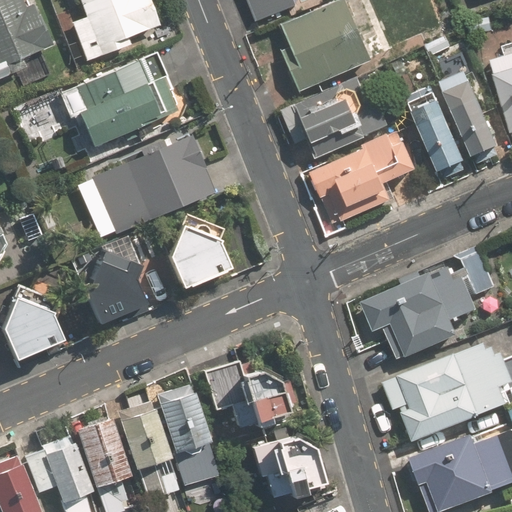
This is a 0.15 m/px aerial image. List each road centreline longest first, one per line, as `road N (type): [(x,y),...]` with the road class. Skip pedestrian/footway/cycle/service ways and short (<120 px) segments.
road 1 (residential): [(308,278),(0,410)]
road 2 (residential): [(308,278),(192,0)]
road 3 (residential): [(372,511),(308,278)]
road 4 (residential): [(308,278),(511,190)]
